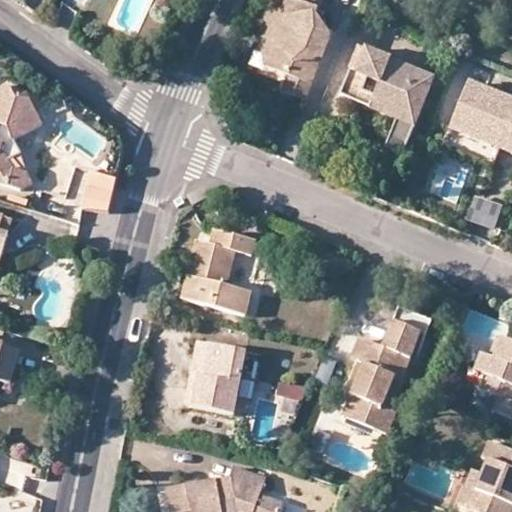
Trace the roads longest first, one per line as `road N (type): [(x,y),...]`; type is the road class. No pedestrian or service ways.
road 1 (tertiary): [(71,511),(120,288),(167,136)]
road 2 (residential): [(167,136),(511,279)]
road 3 (residential): [(167,136),(0,16)]
road 4 (tertiary): [(167,136),(220,0)]
